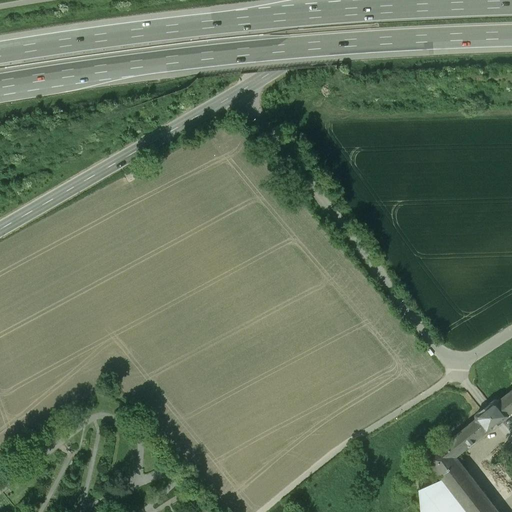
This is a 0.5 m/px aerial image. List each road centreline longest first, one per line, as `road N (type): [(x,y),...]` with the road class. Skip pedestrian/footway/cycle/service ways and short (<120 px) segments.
road 1 (motorway): [(511,4),(360,10),(0,55)]
road 2 (motorway): [(0,84),(243,49),(511,35)]
road 3 (secondary): [(383,0),(236,97),(0,231)]
road 4 (track): [(261,511),(344,444),(458,371)]
